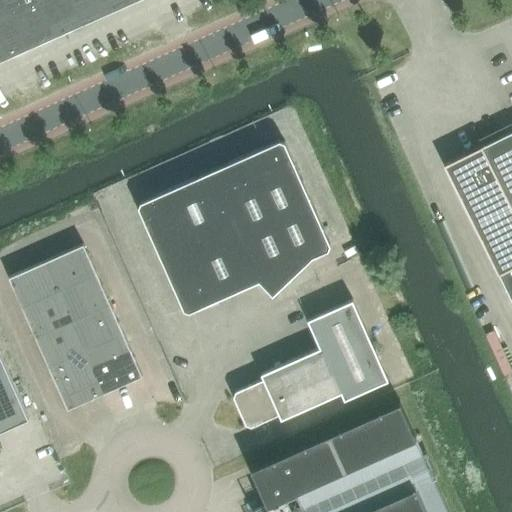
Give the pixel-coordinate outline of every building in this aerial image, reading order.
[(0,0),(0,60),(135,0),(0,0)] [(481,146),(445,164),(498,272),(499,272),(511,299),(511,130),(481,146)] [(259,280),(272,294),(312,256),(328,249),(330,244),(284,141),(279,139),(140,201),(138,207),(184,309),(189,311),(259,280)] [(9,276),(68,407),(142,374),(83,243),(9,276)] [(263,378),(236,390),(234,396),(246,423),(251,425),(279,413),(281,418),(341,391),(344,399),(388,379),(352,299),(307,319),(320,347),(261,373),(263,378)] [(0,451),(0,452),(0,451),(0,430),(29,417),(0,353),(0,451)] [(286,451),(251,467),(256,479),(261,491),(267,503),(253,510),(254,511),(449,511),(434,477),(416,437),(400,400),(381,409),(364,416),(352,422),(341,427),(329,432),(317,437),(306,442),(294,448),(286,451)]
